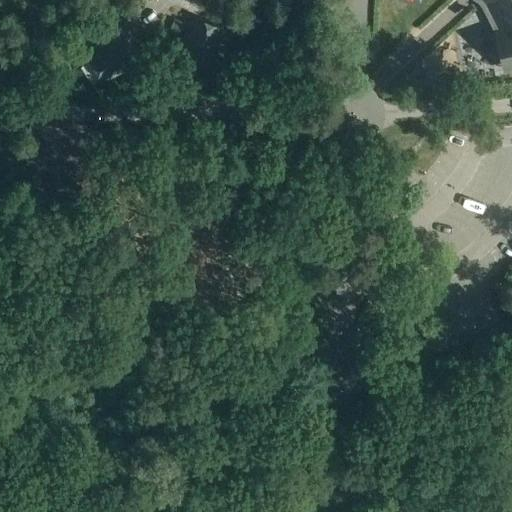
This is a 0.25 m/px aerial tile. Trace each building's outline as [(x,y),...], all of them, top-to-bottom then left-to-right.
[(452,0),(447,0),(374,70),(389,86),(466,14),(452,0)] [(511,0),(483,0),(487,3),(500,30),(509,70),(511,69),(511,0)] [(179,34),(183,21),(175,17),(170,30),(179,34)] [(206,65),(221,28),(196,17),(180,54),(206,65)] [(100,46),(112,38),(105,28),(93,35),(100,46)] [(305,52),(303,29),(285,30),(287,54),(305,52)] [(104,81),(138,59),(123,36),(89,58),(104,81)] [(374,270),(357,270),(358,291),(374,291),(374,270)]
